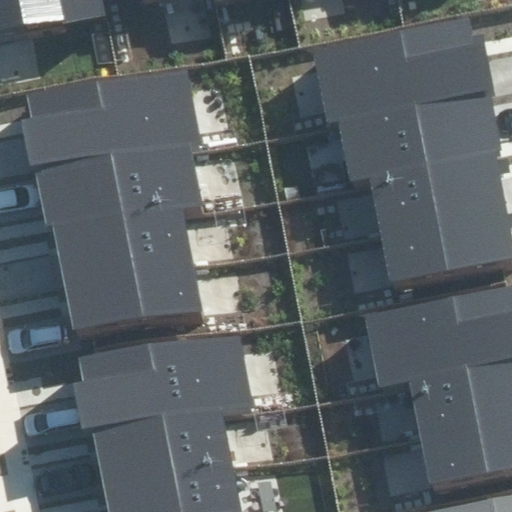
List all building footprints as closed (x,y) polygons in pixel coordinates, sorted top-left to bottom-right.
[(0,0),(0,31),(107,9),(104,0),(0,0)] [(392,279),(511,253),(511,231),(497,158),(503,156),(490,91),(495,90),(483,30),(470,32),(467,16),(314,48),(328,113),(335,112),(350,182),(371,178),(392,279)] [(52,225),(72,333),(201,308),(182,206),(204,202),(192,139),(199,138),(185,65),(27,95),(32,120),(21,122),(41,227),(52,225)] [(427,485),(511,467),(511,288),(372,317),(386,384),(406,380),(427,485)] [(93,433),(108,511),(243,511),(223,407),(251,401),(237,333),(77,365),(82,388),(70,391),(79,436),(93,433)] [(511,511),(511,496),(429,511),(511,511)]
